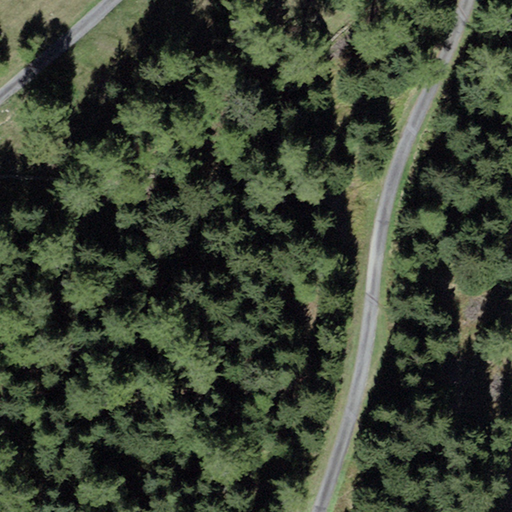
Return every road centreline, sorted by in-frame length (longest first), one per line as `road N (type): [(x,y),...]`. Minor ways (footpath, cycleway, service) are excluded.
road 1 (track): [(319,511),(352,417),(391,186),(462,0)]
road 2 (track): [(112,0),(0,97)]
